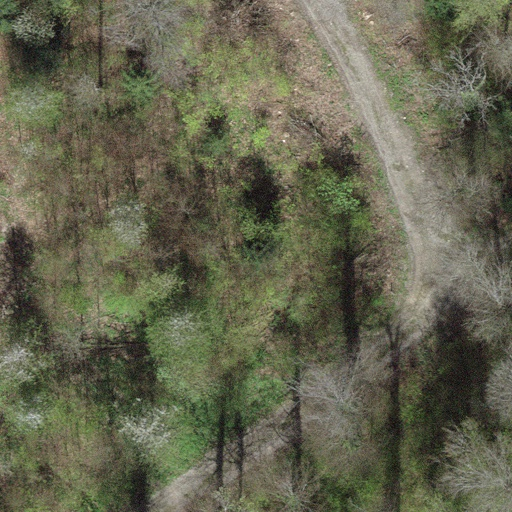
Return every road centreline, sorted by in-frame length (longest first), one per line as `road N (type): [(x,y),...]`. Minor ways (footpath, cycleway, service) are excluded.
road 1 (track): [(149,511),(451,301)]
road 2 (track): [(451,301),(402,146),(308,0)]
